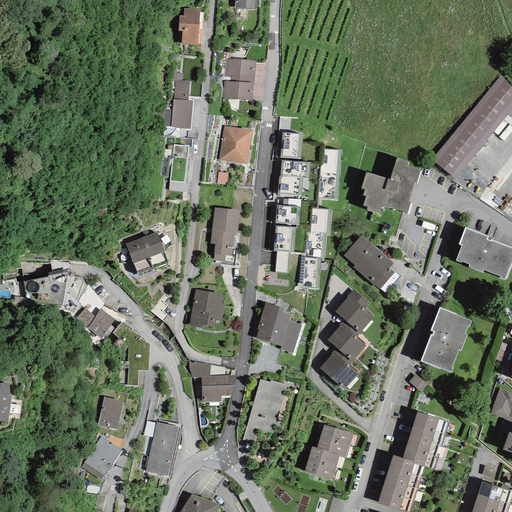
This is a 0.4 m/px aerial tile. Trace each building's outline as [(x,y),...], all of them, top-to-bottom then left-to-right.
[(256,10),(256,0),(234,0),(234,8),(256,10)] [(197,45),(200,9),(184,8),(183,16),(179,15),(178,31),(182,31),(181,44),(197,45)] [(256,61),(226,59),(225,77),(231,77),(254,79),(256,61)] [(511,88),(500,75),(431,160),(454,178),(511,109),(511,88)] [(175,80),(174,99),(188,100),(189,81),(182,81),(175,80)] [(222,99),(252,101),(254,84),(230,82),(224,81),(222,99)] [(263,87),(255,86),(255,99),(263,99),(263,87)] [(190,129),(192,100),(188,100),(174,99),(173,99),(172,109),(171,127),(171,128),(190,129)] [(162,126),(171,127),(172,109),(163,108),(162,126)] [(247,164),(252,130),(223,126),(218,160),(247,164)] [(303,134),(282,132),(280,157),(282,157),(282,161),(281,177),(279,177),(277,194),(300,196),(299,198),(337,200),(341,149),(321,148),(321,143),(302,142),(303,134)] [(189,145),(173,144),(169,190),(186,192),(187,180),(191,181),(194,148),(189,147),(189,145)] [(409,161),(396,157),(389,179),(366,172),(361,189),(364,190),(362,196),(365,197),(362,205),(367,207),(367,210),(379,214),(381,207),(383,208),(384,206),(407,214),(410,202),(408,202),(414,183),(416,184),(420,170),(407,166),(409,161)] [(226,185),(228,173),(219,172),(217,184),(226,185)] [(301,201),(301,199),(288,199),(283,199),(282,206),(300,207),(301,201)] [(275,223),(276,223),(274,251),(276,251),(289,252),(301,253),(299,287),(319,288),(321,258),(324,259),(326,235),(329,235),(331,210),(318,209),(318,202),(301,201),(300,207),(282,206),(276,205),(275,223)] [(214,208),(212,230),(234,233),(237,233),(240,211),(214,208)] [(493,238),(465,227),(458,245),(461,246),(455,261),(461,263),(461,262),(469,265),(468,267),(482,272),(483,270),(500,277),(499,278),(504,280),(511,260),(511,247),(492,240),(493,238)] [(233,246),(234,233),(212,230),(210,244),(215,244),(214,254),(225,256),(231,256),(232,249),(225,248),(225,245),(233,246)] [(169,267),(156,232),(141,238),(154,273),(169,267)] [(393,263),(360,235),(343,256),(354,265),(352,267),(374,286),(375,285),(390,267),(393,263)] [(154,273),(141,238),(125,243),(138,278),(154,273)] [(287,274),(289,252),(276,251),(275,273),(287,274)] [(390,267),(375,285),(385,294),(400,276),(390,267)] [(66,291),(78,302),(87,286),(81,278),(67,275),(67,269),(48,272),(49,277),(23,281),(26,305),(63,306),(66,291)] [(346,296),(347,297),(349,295),(364,309),(370,303),(353,288),(346,296)] [(223,295),(195,290),(189,326),(200,328),(201,325),(215,327),(216,320),(222,321),(225,304),(221,304),(223,295)] [(364,309),(349,295),(347,297),(335,312),(344,319),(359,333),(373,317),(364,309)] [(284,308),(265,303),(257,329),(259,329),(256,338),(281,346),(280,350),(292,354),(301,325),(289,321),(291,315),(282,313),(284,308)] [(115,320),(100,309),(95,317),(85,308),(84,309),(75,319),(101,338),(115,320)] [(472,320),(439,308),(430,331),(433,332),(432,334),(431,334),(420,361),(451,373),(453,368),(452,367),(459,350),(461,351),(467,335),(465,334),(468,326),(469,326),(472,320)] [(339,325),(340,326),(341,324),(356,337),(359,333),(344,319),(339,325)] [(122,322),(113,333),(118,338),(113,344),(121,350),(118,385),(137,387),(138,370),(148,371),(150,344),(140,339),(141,337),(132,331),(134,329),(122,322)] [(356,337),(341,324),(340,326),(327,340),(336,348),(352,362),(366,346),(356,337)] [(331,353),(332,354),(334,352),(349,365),(352,362),(336,348),(331,353)] [(349,365),(334,352),(332,354),(319,369),(344,390),(358,373),(349,365)] [(209,365),(188,361),(189,369),(192,378),(200,377),(202,402),(221,401),(221,395),(232,395),(235,375),(225,376),(209,376),(209,365)] [(224,368),(209,365),(209,376),(225,376),(224,375),(224,368)] [(270,382),(259,379),(246,426),(258,430),(273,434),(287,385),(270,380),(270,382)] [(8,383),(0,383),(0,421),(7,422),(10,396),(8,383)] [(511,407),(511,393),(500,389),(491,414),(507,420),(511,407)] [(104,397),(97,425),(116,430),(123,402),(104,397)] [(417,412),(402,458),(413,461),(412,463),(424,467),(435,470),(450,422),(417,412)] [(153,437),(156,422),(147,420),(143,435),(153,437)] [(153,437),(145,471),(171,477),(182,428),(156,422),(153,437)] [(352,434),(324,425),(316,448),(312,447),(304,471),(332,480),(340,456),(344,457),(352,434)] [(258,430),(246,426),(242,440),(254,444),(258,430)] [(502,450),(511,453),(511,433),(508,432),(502,450)] [(101,480),(121,450),(101,437),(81,467),(101,480)] [(402,458),(392,455),(378,503),(408,511),(409,511),(424,467),(412,463),(413,461),(402,458)] [(506,511),(511,497),(511,491),(481,481),(471,511),(506,511)] [(179,511),(219,511),(216,511),(219,504),(191,493),(179,511)]
